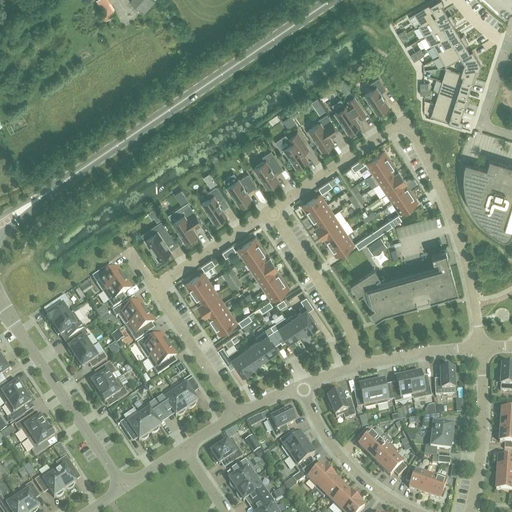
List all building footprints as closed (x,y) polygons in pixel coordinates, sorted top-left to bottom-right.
[(97,0),(107,21),(119,15),(111,0),(97,0)] [(132,0),(130,2),(140,11),(150,0),(132,0)] [(420,24),(444,10),(441,4),(443,3),(441,0),(436,0),(413,14),(420,24)] [(420,24),(418,25),(424,36),(453,19),(450,14),(448,16),(444,10),(420,24)] [(457,31),(453,25),(456,23),(453,19),(424,36),(431,47),(433,46),(457,31)] [(463,35),(460,37),(457,31),(433,46),(439,56),(466,39),(463,35)] [(404,34),(399,37),(402,42),(408,39),(405,34),(404,34)] [(445,66),(445,67),(460,57),(469,51),(466,46),(468,44),(466,39),(439,56),(445,66)] [(460,73),(475,78),(480,64),(472,49),(469,51),(460,57),(464,63),(463,64),(460,73)] [(471,83),(474,84),(475,78),(460,73),(446,69),(445,69),(442,81),(469,89),(471,83)] [(364,95),(377,113),(379,112),(382,112),(385,110),(386,107),(388,105),(380,93),(386,89),(378,78),(369,85),(372,90),(364,95)] [(467,96),(469,89),(442,81),(438,92),(468,102),(470,97),(467,96)] [(461,112),(464,106),(466,107),(468,102),(438,92),(434,104),(461,112)] [(359,118),(365,114),(354,97),(348,101),(349,103),(335,112),(346,130),(345,130),(348,134),(354,130),(354,129),(360,125),(355,118),(358,116),(359,118)] [(431,116),(460,125),(462,120),(459,119),(461,112),(434,104),(431,116)] [(330,137),(338,132),(326,115),(318,120),(319,123),(308,130),(309,131),(307,132),(312,140),(314,139),(322,150),(333,142),(330,137)] [(309,149),(297,132),(287,138),(291,144),(283,149),(296,167),(298,166),(300,167),(306,163),(305,161),(308,159),(303,152),(309,149)] [(281,167),(271,151),(270,152),(273,156),(254,168),(266,187),(278,179),(274,172),(281,167)] [(373,173),(391,161),(384,151),(366,163),(373,173)] [(486,168),(465,162),(464,164),(464,165),(463,178),(464,191),(466,198),(472,211),(475,217),(487,230),(500,238),(502,239),(504,239),(507,238),(509,237),(509,236),(511,230),(511,165),(489,158),(486,168)] [(365,164),(361,159),(351,166),(354,171),(365,164)] [(397,171),(391,161),(373,173),(379,183),(397,171)] [(398,170),(397,171),(379,183),(387,194),(404,182),(405,181),(398,170)] [(227,186),(227,187),(239,205),(251,197),(247,191),(249,190),(250,191),(256,187),(248,174),(239,180),(238,179),(227,186)] [(332,186),(328,181),(318,188),(322,193),(332,186)] [(411,191),(404,182),(387,194),(393,203),(411,191)] [(218,202),(223,198),(216,187),(206,194),(209,198),(202,203),(214,222),(226,214),(218,202)] [(418,202),(411,191),(393,203),(400,214),(418,202)] [(309,216),(327,204),(320,194),(302,206),(309,216)] [(327,204),(309,216),(316,226),(333,214),(327,204)] [(201,223),(189,205),(183,209),(186,213),(172,222),(185,241),(197,234),(193,229),(201,223)] [(333,214),(316,226),(315,227),(322,237),(323,237),(340,225),(333,214)] [(398,215),(388,221),(391,226),(400,221),(402,220),(398,215)] [(388,221),(382,225),(386,230),(391,226),(388,221)] [(171,238),(161,222),(154,227),(157,231),(145,239),(154,253),(152,255),(157,263),(163,259),(162,257),(171,251),(165,242),(171,238)] [(340,225),(323,237),(329,246),(347,234),(340,225)] [(382,225),(377,229),(380,234),(386,230),(382,225)] [(377,229),(371,233),(374,238),(380,234),(377,229)] [(371,233),(365,237),(369,242),(374,238),(371,233)] [(354,245),(347,234),(329,246),(336,257),(354,245)] [(365,237),(355,243),(359,249),(367,243),(369,242),(365,237)] [(244,259),(262,248),(255,238),(237,249),(244,259)] [(383,249),(387,246),(381,238),(372,244),(369,246),(368,247),(372,254),(373,255),(383,249)] [(236,251),(232,245),(222,252),(226,257),(236,251)] [(262,248),(244,259),(251,269),(269,258),(262,248)] [(373,317),(374,318),(383,312),(389,310),(388,305),(394,304),(395,307),(401,305),(402,307),(403,307),(402,301),(407,300),(408,303),(415,301),(415,303),(417,303),(415,297),(421,296),(422,299),(428,297),(428,298),(430,297),(429,293),(435,292),(436,295),(442,293),(442,294),(444,293),(443,293),(450,291),(449,288),(455,286),(455,287),(456,286),(450,264),(449,264),(449,262),(448,257),(446,251),(440,252),(431,255),(433,260),(438,258),(440,266),(380,283),(381,286),(379,287),(376,279),(380,277),(374,268),(350,284),(358,297),(362,294),(371,307),(368,309),(369,310),(372,309),(376,315),(373,317)] [(269,258),(251,269),(258,280),(276,268),(276,267),(270,257),(269,258)] [(215,264),(211,259),(201,266),(205,271),(215,264)] [(102,293),(123,279),(120,275),(122,274),(118,268),(107,275),(103,270),(92,278),(102,293)] [(276,268),(258,280),(264,289),(282,278),(276,268)] [(192,294),(210,282),(203,272),(185,284),(192,294)] [(289,288),(282,278),(264,289),(271,300),(289,288)] [(123,279),(102,293),(113,309),(124,301),(121,296),(132,289),(128,283),(126,284),(123,279)] [(216,292),(210,282),(192,294),(198,304),(216,292)] [(216,292),(198,304),(197,305),(205,315),(206,315),(223,303),(216,292)] [(69,316),(69,317),(71,315),(67,309),(71,307),(64,296),(52,305),(56,310),(46,317),(51,323),(54,327),(69,316)] [(301,312),(297,315),(307,329),(306,330),(307,331),(317,325),(308,311),(313,307),(306,296),(300,300),(303,305),(299,308),(301,312)] [(125,326),(146,313),(142,308),(144,307),(140,301),(129,309),(126,303),(112,312),(116,318),(118,316),(125,326)] [(273,306),(269,301),(259,308),(262,313),(273,306)] [(223,303),(206,315),(212,324),(230,312),(223,303)] [(230,312),(212,324),(219,335),(237,323),(230,312)] [(297,315),(296,312),(287,319),(298,335),(306,330),(307,329),(297,315)] [(146,313),(125,326),(135,342),(146,335),(143,329),(154,322),(150,316),(149,317),(146,313)] [(71,315),(69,317),(69,316),(54,327),(55,329),(54,330),(58,336),(59,335),(60,337),(64,334),(68,340),(73,337),(84,330),(80,324),(73,314),(71,315)] [(242,327),(247,323),(252,320),(248,315),(238,321),(242,327)] [(279,327),(273,331),(280,341),(286,338),(288,342),(298,335),(287,319),(277,325),(279,327)] [(84,330),(73,337),(77,343),(68,349),(69,350),(68,351),(72,358),(74,357),(75,359),(93,347),(86,337),(88,336),(84,330)] [(280,341),(273,331),(268,334),(265,330),(256,337),(258,341),(259,340),(268,355),(278,349),(275,345),(280,341)] [(147,360),(168,346),(165,342),(166,341),(162,335),(151,342),(148,337),(137,344),(147,360)] [(259,340),(258,341),(250,346),(259,361),(268,355),(259,340)] [(171,351),(168,346),(147,360),(158,376),(169,368),(165,363),(176,355),(172,350),(171,351)] [(230,357),(223,346),(217,350),(224,361),(230,357)] [(250,346),(241,352),(251,368),(252,368),(251,367),(259,361),(250,346)] [(99,357),(93,347),(75,359),(76,361),(75,362),(79,368),(81,367),(82,369),(91,363),(94,368),(107,360),(103,355),(99,357)] [(251,368),(241,352),(231,359),(242,375),(251,368)] [(0,362),(0,385),(4,383),(0,377),(9,371),(8,369),(9,368),(5,362),(4,363),(2,361),(0,362)] [(116,381),(115,381),(112,376),(116,373),(109,363),(97,372),(100,377),(91,383),(92,385),(91,386),(95,392),(97,391),(98,393),(116,381)] [(501,379),(500,391),(511,391),(511,366),(511,365),(505,364),(505,366),(502,366),(501,372),(500,372),(499,379),(501,379)] [(434,383),(435,396),(455,395),(454,384),(456,383),(456,377),(454,377),(454,370),(450,370),(450,368),(443,369),(444,370),(440,371),(441,383),(434,383)] [(412,396),(412,397),(413,401),(432,397),(428,379),(421,380),(420,374),(417,375),(417,373),(410,375),(410,376),(408,377),(412,396)] [(397,386),(391,387),(394,400),(394,403),(401,402),(400,399),(412,397),(412,396),(408,377),(406,377),(405,376),(399,377),(399,379),(396,379),(397,386)] [(191,377),(172,389),(186,410),(197,403),(197,402),(191,393),(198,388),(191,377)] [(116,381),(98,393),(100,397),(104,404),(114,397),(117,403),(128,395),(117,380),(115,381),(116,381)] [(374,384),(371,385),(376,407),(388,404),(388,402),(394,400),(391,387),(385,388),(383,382),(380,383),(380,381),(373,383),(374,384)] [(8,389),(4,383),(0,385),(0,400),(4,406),(24,393),(22,391),(24,390),(19,384),(18,385),(17,383),(8,389)] [(376,407),(371,385),(369,385),(369,384),(362,385),(362,387),(359,387),(361,394),(354,395),(357,408),(363,407),(364,409),(376,407)] [(184,414),(185,411),(186,410),(172,389),(156,400),(154,401),(164,417),(172,412),(175,416),(175,417),(176,417),(177,416),(181,416),(184,414)] [(24,393),(4,406),(14,422),(25,415),(22,409),(31,403),(29,402),(31,401),(26,394),(25,395),(24,393)] [(330,397),(327,398),(330,404),(328,405),(331,411),(333,410),(336,419),(343,416),(345,420),(356,416),(351,401),(344,404),(340,393),(337,394),(336,393),(330,395),(330,397)] [(152,403),(136,413),(150,434),(151,434),(155,433),(158,431),(159,428),(161,427),(160,426),(160,427),(157,422),(164,417),(154,401),(152,403)] [(275,439),(287,433),(284,428),(295,422),(293,419),(295,419),(292,414),(291,415),(289,410),(283,413),(282,412),(276,415),(277,416),(266,422),(275,439)] [(511,410),(501,410),(501,421),(511,421),(511,410)] [(150,434),(136,413),(120,424),(127,435),(133,432),(139,441),(138,441),(139,442),(150,434)] [(428,435),(454,439),(454,432),(452,432),(453,426),(439,424),(441,415),(423,417),(422,428),(428,429),(428,435)] [(27,441),(47,427),(45,425),(47,424),(42,418),(41,419),(40,417),(31,423),(27,418),(15,426),(18,432),(20,431),(27,441)] [(511,421),(501,421),(500,432),(511,433),(511,421)] [(47,427),(27,441),(34,451),(32,452),(35,457),(48,449),(45,444),(54,437),(49,431),(47,427)] [(366,454),(380,440),(372,432),(371,434),(366,429),(358,438),(362,442),(358,446),(366,454)] [(511,433),(500,432),(499,443),(505,444),(504,450),(511,450),(511,433)] [(288,458),(306,445),(305,443),(307,442),(303,437),(301,438),(300,435),(294,439),(291,434),(279,442),(283,447),(281,448),(288,458)] [(454,439),(428,435),(426,447),(425,447),(424,455),(436,456),(437,449),(450,451),(451,445),(453,445),(454,439)] [(218,464),(219,465),(228,459),(232,464),(243,457),(231,439),(218,447),(217,446),(212,450),(213,451),(210,453),(214,458),(212,459),(216,464),(218,464)] [(380,440),(366,454),(374,462),(386,449),(387,449),(388,448),(380,440)] [(255,452),(260,449),(255,442),(250,445),(255,452)] [(308,447),(306,445),(288,458),(299,474),(302,472),(312,464),(309,459),(314,455),(312,453),(313,452),(310,446),(308,447)] [(394,457),(394,456),(387,449),(386,449),(374,462),(382,469),(394,457)] [(497,470),(511,470),(511,453),(502,452),(502,458),(498,458),(497,470)] [(396,455),(394,456),(394,457),(382,469),(390,477),(394,473),(398,477),(407,469),(402,464),(404,463),(396,455)] [(60,470),(54,474),(65,491),(76,484),(75,483),(69,474),(75,470),(66,457),(56,464),(60,470)] [(231,489),(234,491),(235,490),(236,491),(257,477),(246,461),(235,469),(229,472),(233,477),(229,480),(230,482),(229,482),(229,486),(231,489)] [(0,466),(0,483),(10,477),(4,468),(1,467),(0,466)] [(316,488),(330,474),(325,469),(324,469),(321,466),(308,479),(316,487),(316,488)] [(54,474),(51,470),(34,481),(42,493),(48,489),(54,498),(53,498),(54,498),(65,491),(54,474)] [(425,476),(426,476),(426,474),(416,470),(415,472),(409,470),(405,482),(411,484),(409,489),(419,492),(425,476)] [(511,470),(497,470),(496,480),(511,481),(511,470)] [(302,472),(299,474),(292,479),(296,484),(306,477),(302,472)] [(316,488),(316,487),(314,489),(324,498),(325,496),(338,483),(335,480),(335,479),(330,474),(316,488)] [(436,479),(430,496),(440,500),(441,498),(442,499),(444,494),(443,493),(448,479),(437,475),(435,479),(436,479)] [(436,479),(435,479),(426,476),(425,476),(419,492),(430,496),(436,479)] [(238,499),(241,501),(242,500),(243,502),(244,502),(248,499),(252,506),(269,496),(268,493),(257,477),(236,491),(237,492),(236,493),(236,496),(238,499)] [(511,481),(496,480),(496,491),(511,492),(511,481)] [(347,491),(338,483),(325,496),(334,505),(347,491)] [(14,495),(25,511),(33,511),(39,508),(33,499),(38,495),(31,484),(14,495)] [(350,494),(347,491),(334,505),(341,511),(343,511),(356,499),(350,494)] [(25,511),(14,495),(4,501),(1,496),(0,496),(0,509),(1,511),(25,511)] [(279,511),(271,498),(269,496),(252,506),(256,511),(279,511)] [(343,511),(360,511),(364,508),(361,505),(361,504),(356,499),(343,511)]
